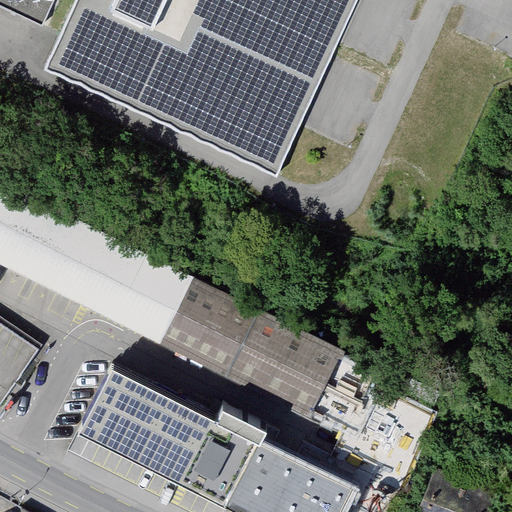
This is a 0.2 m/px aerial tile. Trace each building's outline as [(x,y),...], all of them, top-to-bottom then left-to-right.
[(0,0),(0,3),(43,24),(54,0),(0,0)] [(357,0),(76,0),(45,68),(277,174),(357,0)] [(0,268),(160,346),(192,281),(0,188),(0,268)] [(160,346),(308,417),(340,350),(192,281),(160,346)] [(0,412),(35,355),(0,332),(0,412)] [(226,508),(242,477),(258,447),(260,448),(261,446),(268,433),(223,412),(217,424),(112,372),(79,435),(180,485),(226,508)] [(232,511),(341,511),(353,490),(261,446),(260,448),(258,447),(242,477),(226,508),(232,511)] [(434,471),(416,511),(488,511),(495,495),(434,471)]
